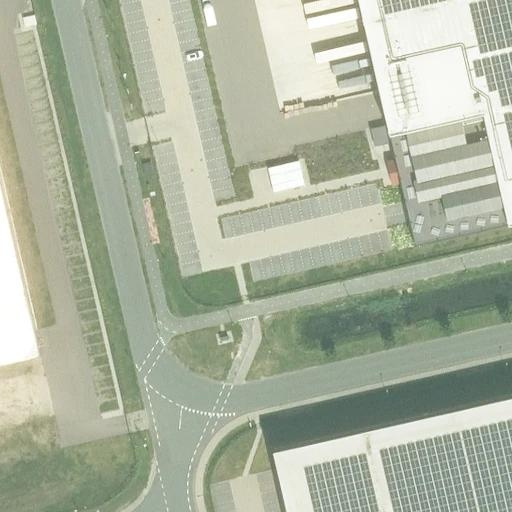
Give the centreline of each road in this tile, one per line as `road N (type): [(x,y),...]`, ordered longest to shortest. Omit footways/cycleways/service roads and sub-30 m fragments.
road 1 (unclassified): [(65,0),(161,415)]
road 2 (unclassified): [(511,336),(161,415)]
